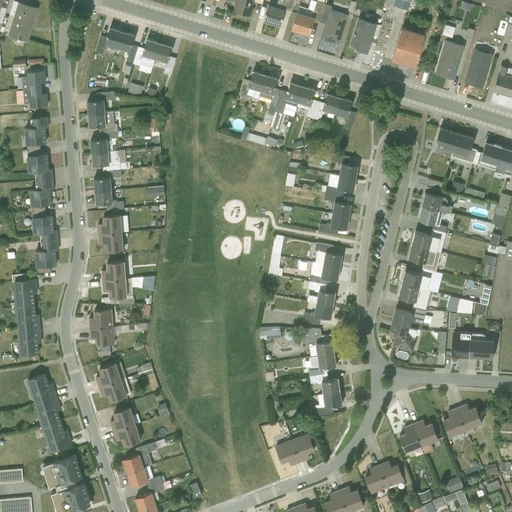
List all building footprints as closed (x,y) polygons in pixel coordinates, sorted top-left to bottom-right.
[(8,33),(28,39),(38,7),(15,0),(14,0),(10,13),(14,14),(8,33)] [(237,0),(234,11),(251,16),(254,7),(252,6),(254,0),(262,2),(262,0),(237,0)] [(264,20),(280,24),(285,9),(291,11),(294,1),(294,0),(282,0),(282,1),(279,0),(277,0),(276,5),(269,3),(264,20)] [(292,28),(309,33),(314,18),(320,20),(326,0),(310,0),(308,7),(299,4),(292,28)] [(321,37),(339,42),(347,13),(331,7),(333,0),(326,0),(320,20),(326,22),(321,37)] [(394,0),(393,4),(408,9),(410,0),(394,0)] [(474,4),(463,1),(461,7),(472,10),(474,4)] [(511,15),(510,15),(503,36),(511,38),(511,15)] [(350,46),(367,51),(376,22),(358,16),(350,46)] [(486,25),(494,27),(496,21),(492,20),(493,18),(492,17),(491,20),(488,19),(486,25)] [(392,59),(415,65),(425,32),(423,32),(426,20),(420,18),(416,30),(402,25),(392,59)] [(442,33),(452,36),(455,26),(445,23),(442,33)] [(118,46),(122,30),(110,26),(107,36),(101,34),(96,51),(103,53),(105,46),(106,47),(108,43),(118,46)] [(118,46),(128,49),(127,53),(128,54),(126,60),(127,60),(127,62),(126,62),(124,68),(125,69),(124,72),(129,73),(132,63),(132,62),(133,62),(138,45),(132,43),(135,34),(122,30),(118,46)] [(155,57),(159,41),(147,38),(144,47),(138,45),(133,62),(140,64),(141,61),(152,65),(155,57)] [(447,75),(453,77),(463,43),(446,38),(436,71),(447,74),(447,75)] [(155,57),(165,60),(164,64),(166,65),(164,71),(171,73),(176,57),(169,54),(172,45),(159,41),(155,57)] [(465,81),(482,86),(492,53),(474,48),(465,81)] [(494,89),(511,94),(511,89),(511,67),(501,64),(494,89)] [(22,74),(23,88),(41,87),(40,81),(45,80),(44,69),(27,70),(28,74),(22,74)] [(258,97),(265,73),(253,70),(250,79),(244,77),(237,98),(245,101),(246,96),(252,98),(252,99),(257,100),(258,97)] [(258,97),(271,100),(270,103),(276,105),(281,88),(275,87),(278,77),(265,73),(258,97)] [(140,94),(143,84),(131,81),(128,92),(140,94)] [(298,101),(303,85),(290,81),(287,90),(281,88),(276,105),(270,125),(277,127),(282,112),(294,115),(298,101)] [(298,101),(308,104),(307,107),(308,108),(306,115),(310,116),(308,119),(312,120),(313,116),(318,99),(313,98),(315,89),(303,85),(298,101)] [(147,93),(155,95),(157,88),(149,86),(147,93)] [(30,105),(47,104),(46,92),(41,93),(41,87),(23,88),(25,102),(30,101),(30,105)] [(88,99),(89,112),(105,110),(105,100),(108,100),(108,98),(115,98),(115,90),(97,92),(98,98),(88,99)] [(335,112),(339,96),(327,92),(324,101),(318,99),(313,116),(320,119),(322,112),(324,113),(325,109),(335,112)] [(335,112),(345,115),(344,119),(346,119),(344,126),(351,128),(354,117),(356,111),(350,109),(352,100),(339,96),(335,112)] [(151,126),(160,126),(158,106),(153,107),(153,116),(150,116),(151,126)] [(99,125),(100,131),(118,129),(117,122),(114,123),(113,110),(105,110),(89,112),(90,125),(99,125)] [(40,141),(46,141),(45,126),(48,126),(47,116),(31,117),(32,125),(25,126),(26,143),(27,143),(28,148),(41,147),(40,141)] [(451,155),(458,132),(440,126),(436,138),(438,139),(435,150),(451,155)] [(91,138),(92,151),(109,149),(108,139),(111,138),(111,137),(118,136),(122,135),(122,133),(126,133),(126,129),(118,129),(100,131),(101,137),(91,138)] [(245,137),(264,143),(266,137),(247,131),(245,137)] [(451,155),(473,161),(476,149),(477,148),(471,146),(474,137),(458,132),(451,155)] [(265,142),(274,145),(281,147),(282,144),(284,139),(278,137),(277,138),(268,135),(265,142)] [(495,168),(502,145),(485,140),(482,151),(476,149),(473,161),(495,168)] [(495,168),(511,173),(511,169),(511,148),(502,145),(495,168)] [(36,179),(52,177),(52,168),(48,168),(47,153),(41,153),(41,147),(28,148),(28,154),(27,154),(28,171),(35,170),(36,179)] [(93,164),(103,163),(103,169),(121,168),(133,167),(133,164),(130,164),(130,160),(120,161),(120,156),(118,154),(117,149),(109,149),(92,151),(93,164)] [(341,163),(339,174),(355,177),(358,164),(348,162),(350,155),(342,154),(332,152),(331,160),(338,161),(337,163),(341,163)] [(417,173),(427,176),(429,169),(419,167),(417,173)] [(94,176),(95,190),(112,188),(111,178),(115,177),(114,176),(122,175),(121,168),(103,169),(104,176),(94,176)] [(286,184),(293,185),(295,173),(288,172),(286,184)] [(344,188),(353,190),(355,177),(339,174),(330,172),(328,184),(326,184),(325,191),(342,194),(344,188)] [(30,188),(31,204),(32,204),(33,210),(46,209),(45,203),(51,202),(50,187),(53,187),(52,177),(36,179),(37,187),(30,188)] [(426,184),(441,188),(442,181),(428,177),(426,184)] [(450,187),(461,191),(464,183),(453,179),(450,187)] [(426,184),(421,204),(443,210),(450,212),(452,205),(448,204),(448,202),(448,200),(447,198),(446,196),(444,195),(442,195),(440,194),(441,188),(426,184)] [(482,199),(485,191),(466,185),(463,193),(482,199)] [(117,199),(113,199),(112,188),(95,190),(96,203),(106,202),(107,209),(124,208),(124,207),(129,206),(128,200),(124,200),(117,200),(117,199)] [(334,201),(332,212),(349,215),(351,202),(341,200),(342,194),(325,191),(324,198),(331,199),(330,201),(334,201)] [(498,203),(507,205),(511,194),(501,191),(498,203)] [(505,214),(507,205),(498,203),(496,202),(491,221),(501,224),(504,214),(505,214)] [(447,224),(439,223),(443,210),(421,204),(418,218),(434,221),(432,227),(445,231),(447,224)] [(41,240),(58,238),(57,229),(53,229),(52,214),(46,215),(46,209),(33,210),(33,215),(32,215),(34,232),(40,231),(41,240)] [(337,226),(346,228),(349,215),(332,212),(330,222),(327,222),(326,223),(320,222),(318,230),(335,233),(337,226)] [(98,223),(99,232),(123,231),(121,213),(103,215),(104,222),(98,223)] [(415,229),(412,243),(440,250),(445,231),(432,227),(430,233),(415,229)] [(106,249),(124,248),(123,231),(99,232),(100,242),(106,242),(106,249)] [(489,242),(498,244),(500,233),(492,231),(489,242)] [(272,253),(280,255),(281,247),(284,247),(286,235),(275,234),(272,253)] [(37,265),(38,271),(51,270),(50,264),(56,264),(55,248),(59,248),(58,238),(41,240),(42,248),(35,249),(36,265),(37,265)] [(318,249),(315,261),(339,265),(342,252),(332,251),(333,244),(316,241),(315,248),(318,249)] [(487,249),(497,251),(498,244),(489,242),(487,249)] [(408,256),(424,260),(422,266),(435,269),(440,250),(412,243),(408,256)] [(497,251),(504,252),(506,245),(498,244),(497,251)] [(281,255),(280,255),(272,253),(271,253),(268,272),(278,274),(282,275),(283,267),(279,266),(281,255)] [(495,263),(496,256),(484,253),(482,260),(495,263)] [(102,269),(103,279),(126,277),(125,260),(107,261),(108,268),(102,269)] [(328,277),(337,278),(339,265),(315,261),(313,261),(309,280),(327,283),(328,277)] [(483,276),(489,277),(493,264),(487,263),(483,276)] [(405,268),(402,281),(431,289),(435,269),(422,266),(421,272),(405,268)] [(14,288),(15,304),(34,303),(33,292),(37,291),(36,278),(26,278),(25,272),(12,273),(13,281),(14,281),(14,288)] [(139,296),(134,296),(133,285),(137,285),(154,288),(156,275),(155,275),(144,276),(126,277),(103,279),(103,289),(109,288),(110,295),(102,296),(102,302),(139,302),(139,296)] [(307,299),(309,300),(333,304),(335,291),(326,289),(327,283),(309,280),(308,286),(315,288),(315,289),(318,290),(317,295),(308,293),(307,299)] [(413,304),(426,308),(431,289),(402,281),(398,295),(414,299),(413,304)] [(480,301),(488,303),(492,284),(484,282),(480,301)] [(451,301),(457,303),(459,297),(452,295),(451,301)] [(456,310),(471,311),(472,300),(460,297),(456,310)] [(321,315),(330,316),(333,304),(309,300),(307,311),(304,311),(302,318),(320,322),(321,315)] [(474,312),(483,313),(484,303),(475,302),(474,312)] [(18,329),(40,327),(39,313),(35,314),(34,303),(15,304),(16,321),(17,321),(18,329)] [(395,307),(392,320),(421,328),(426,308),(413,304),(411,310),(395,307)] [(89,317),(90,327),(114,325),(112,308),(94,309),(95,316),(89,317)] [(449,326),(455,326),(455,318),(458,318),(459,312),(450,311),(449,326)] [(417,334),(419,335),(421,328),(392,320),(390,328),(394,329),(393,334),(396,334),(394,343),(410,347),(412,340),(416,341),(417,334)] [(97,343),(115,342),(114,325),(90,327),(91,336),(97,336),(97,343)] [(261,338),(281,337),(280,325),(259,325),(261,338)] [(18,338),(19,354),(39,352),(37,341),(41,341),(40,327),(18,329),(19,337),(18,338)] [(309,342),(311,354),(334,351),(332,338),(323,339),(321,327),(300,327),(302,337),(304,337),(305,343),(309,342)] [(437,350),(444,351),(446,330),(438,329),(436,339),(439,340),(437,350)] [(469,355),(470,331),(470,330),(453,329),(451,354),(469,355)] [(287,339),(292,338),(294,334),(291,330),(286,330),(284,335),(287,339)] [(469,355),(493,356),(494,338),(487,337),(486,335),(485,333),(484,332),(481,331),(470,331),(469,355)] [(326,366),(336,364),(334,351),(311,354),(310,354),(309,357),(310,365),(312,367),(309,367),(310,374),(327,371),(326,366)] [(96,376),(99,385),(122,378),(116,361),(99,367),(102,374),(96,376)] [(139,373),(153,368),(151,361),(141,364),(142,365),(137,367),(139,373)] [(266,379),(274,378),(273,370),(265,371),(266,379)] [(321,381),(323,392),(340,389),(338,377),(328,378),(327,371),(310,374),(311,381),(318,380),(318,382),(321,381)] [(35,402),(56,395),(52,382),(48,383),(45,373),(27,379),(31,393),(32,393),(35,402)] [(110,400),(127,394),(131,392),(126,377),(122,378),(99,385),(102,395),(108,393),(110,400)] [(332,404),(341,403),(340,389),(323,392),(318,393),(319,403),(315,403),(315,405),(314,406),(316,413),(333,411),(332,404)] [(37,411),(42,426),(60,420),(57,410),(60,408),(56,395),(35,402),(38,411),(37,411)] [(279,404),(278,399),(271,400),(272,408),(277,408),(277,404),(279,404)] [(157,404),(161,414),(169,411),(165,401),(157,404)] [(473,425),(482,421),(476,405),(469,408),(467,402),(457,406),(465,428),(467,432),(474,429),(473,425)] [(110,420),(113,430),(136,422),(140,421),(138,412),(133,414),(130,406),(114,411),(116,418),(110,420)] [(465,428),(457,406),(448,409),(450,415),(443,418),(449,434),(465,428)] [(431,440),(438,437),(432,421),(425,423),(423,418),(413,422),(422,444),(425,452),(434,448),(431,440)] [(51,449),(71,442),(67,429),(64,430),(60,420),(42,426),(47,440),(48,440),(51,449)] [(125,444),(141,439),(136,422),(113,430),(116,439),(122,437),(125,444)] [(422,444),(413,422),(404,425),(406,431),(399,433),(406,450),(422,444)] [(314,447),(308,431),(292,437),(300,459),(310,456),(308,450),(314,447)] [(291,463),(300,459),(292,437),(276,443),(282,460),(289,457),(291,463)] [(127,471),(148,464),(152,463),(148,450),(157,447),(157,446),(166,442),(164,438),(155,440),(136,446),(138,453),(123,458),(127,471)] [(49,485),(82,475),(75,454),(43,464),(49,485)] [(388,485),(404,478),(398,462),(391,465),(389,459),(379,463),(388,485)] [(388,485),(379,463),(370,466),(372,472),(365,475),(372,491),(381,487),(383,492),(389,489),(388,485)] [(501,471),(510,472),(511,464),(502,463),(501,471)] [(127,471),(132,485),(147,480),(149,487),(163,482),(162,481),(164,480),(165,479),(163,474),(160,475),(160,474),(152,477),(148,464),(127,471)] [(407,481),(410,479),(404,464),(401,465),(407,481)] [(489,476),(498,474),(496,464),(487,466),(489,476)] [(0,481),(22,480),(21,467),(0,468),(0,481)] [(449,492),(463,487),(459,476),(445,481),(449,492)] [(490,492),(500,487),(497,480),(487,484),(490,492)] [(58,511),(60,511),(91,503),(84,481),(51,491),(58,511)] [(195,496),(201,494),(196,481),(190,483),(195,496)] [(140,510),(156,504),(152,492),(164,488),(163,482),(149,487),(150,491),(136,496),(140,510)] [(348,510),(364,504),(357,487),(351,490),(348,484),(339,488),(348,510)] [(343,511),(348,510),(339,488),(330,492),(332,497),(325,500),(329,511),(343,511)] [(422,501),(432,497),(429,488),(418,492),(422,501)] [(470,511),(471,511),(466,501),(467,501),(463,488),(455,491),(455,492),(443,497),(446,502),(458,498),(460,504),(461,504),(463,511),(470,511)] [(0,511),(30,511),(29,495),(0,497),(0,511)] [(425,504),(427,511),(435,511),(435,509),(444,505),(443,502),(445,501),(443,497),(425,504)] [(297,511),(316,511),(314,504),(307,507),(305,502),(295,505),(297,511)]
